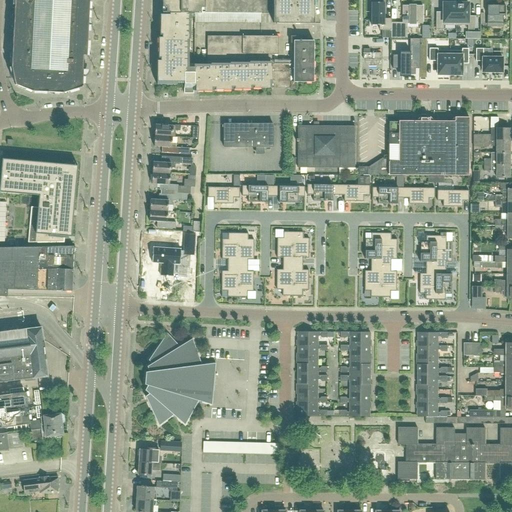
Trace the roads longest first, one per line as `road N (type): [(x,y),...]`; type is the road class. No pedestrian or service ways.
road 1 (residential): [(245,511),(260,496),(444,497),(458,511)]
road 2 (residential): [(342,93),(326,107),(132,108)]
road 3 (tertiary): [(95,305),(80,511)]
road 4 (tertiary): [(105,511),(118,307)]
road 5 (tertiary): [(118,307),(132,108)]
road 6 (tertiary): [(107,111),(95,305)]
road 7 (residential): [(511,98),(342,93)]
road 8 (residential): [(205,311),(208,215),(264,216)]
road 9 (residential): [(408,221),(464,223),(460,317)]
